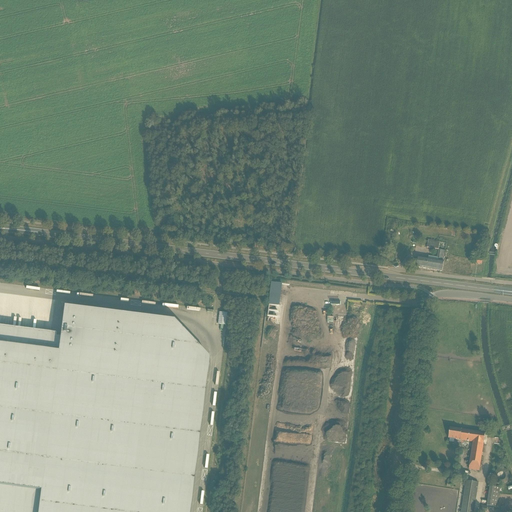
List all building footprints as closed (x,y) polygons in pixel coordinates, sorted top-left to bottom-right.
[(426,248),(438,250),(440,242),(428,240),(426,248)] [(442,272),(444,262),(443,262),(443,259),(439,258),(438,261),(418,257),(417,262),(416,267),(442,272)] [(0,511),(189,511),(209,360),(173,322),(64,308),(60,338),(54,337),(54,335),(0,328),(0,511)] [(450,428),(448,438),(473,443),(469,466),(480,467),(485,433),(455,429),(450,428)] [(489,475),(490,479),(496,478),(497,484),(509,483),(507,468),(494,470),(494,474),(489,475)] [(460,511),(473,511),(478,483),(466,481),(460,511)] [(490,487),(487,506),(496,507),(497,507),(500,488),(499,488),(490,487)]
